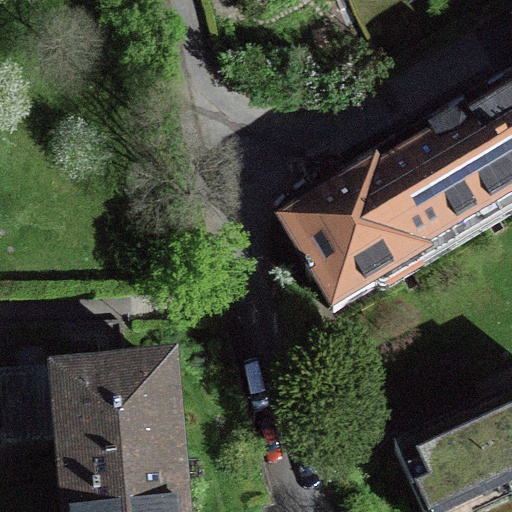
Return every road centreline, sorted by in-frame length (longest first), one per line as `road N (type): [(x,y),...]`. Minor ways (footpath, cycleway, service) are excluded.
road 1 (residential): [(220,188),(307,511)]
road 2 (residential): [(220,188),(319,150),(511,36)]
road 3 (residential): [(220,188),(171,0)]
